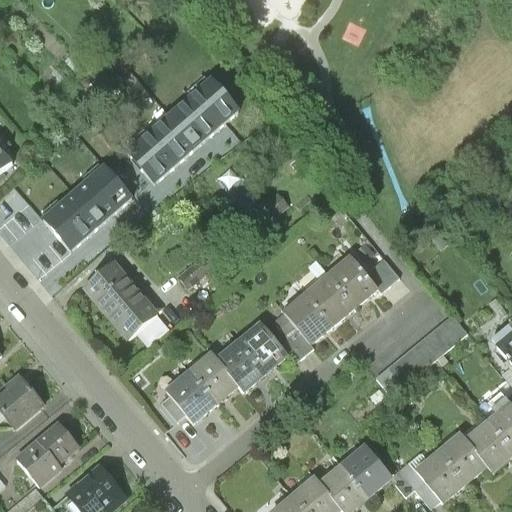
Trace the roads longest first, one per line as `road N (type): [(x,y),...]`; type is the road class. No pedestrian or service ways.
road 1 (residential): [(183,498),(425,304)]
road 2 (residential): [(183,498),(0,276)]
